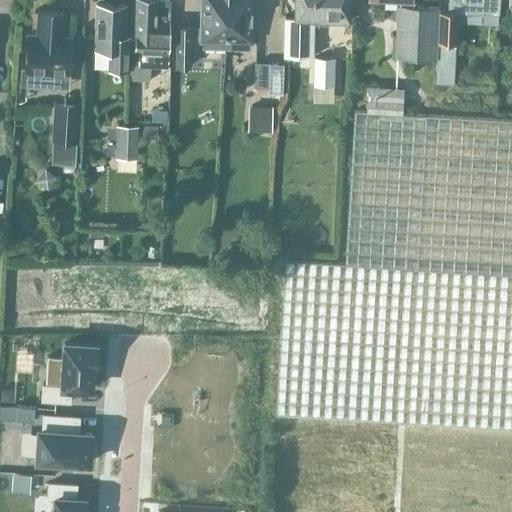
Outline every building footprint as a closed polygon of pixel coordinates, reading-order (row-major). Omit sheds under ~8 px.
[(129,37),(128,64),(130,64),(139,64),(139,65),(167,66),(170,20),(157,20),(158,0),(136,0),(135,33),(129,33),(129,37)] [(226,46),(227,0),(201,0),(201,26),(191,26),(191,25),(177,24),(176,64),(189,65),(190,38),(200,38),(200,40),(203,40),(203,46),(226,46)] [(227,0),(226,46),(249,47),(249,41),(252,41),(253,0),(227,0)] [(284,56),(312,57),(313,16),(348,17),(348,0),(294,0),(294,16),(285,15),(284,56)] [(438,5),(412,4),(412,0),(398,0),(398,3),(397,3),(395,57),(436,58),(436,43),(437,11),(438,5)] [(437,11),(436,43),(457,44),(458,10),(498,12),(498,0),(448,0),(448,11),(437,11)] [(97,4),(95,50),(109,50),(108,70),(129,71),(130,64),(128,64),(129,37),(125,37),(127,5),(97,4)] [(27,34),(25,69),(21,68),(21,80),(24,84),(34,85),(38,81),(39,71),(57,72),(56,81),(57,81),(69,82),(71,41),(66,41),(66,37),(62,36),(64,12),(39,11),(37,35),(27,34)] [(314,85),(333,85),(334,57),(314,56),(314,85)] [(255,86),(268,86),(269,62),(255,62),(255,86)] [(249,127),(268,128),(269,104),(250,103),(249,127)] [(78,112),(60,110),(57,162),(75,163),(78,112)] [(361,129),(359,169),(383,170),(386,130),(361,129)] [(383,170),(383,171),(408,173),(408,172),(410,132),(386,130),(383,170)] [(410,132),(408,172),(432,173),(435,133),(410,132)] [(432,173),(432,174),(457,175),(457,174),(459,134),(435,133),(432,173)] [(459,134),(457,174),(481,176),(483,136),(459,134)] [(511,197),(474,195),(472,220),(511,222),(511,197)] [(471,220),(470,244),(471,244),(511,246),(511,225),(511,222),(472,220),(471,220)] [(471,244),(469,269),(509,271),(511,246),(471,244)] [(468,268),(467,293),(468,293),(508,295),(509,271),(469,269),(468,268)] [(28,324),(105,326),(106,283),(30,281),(28,324)] [(468,293),(467,317),(507,320),(508,295),(468,293)] [(43,384),(42,399),(70,401),(71,387),(91,388),(92,373),(92,365),(95,365),(95,362),(96,362),(96,361),(95,360),(96,349),(97,349),(97,348),(96,348),(96,345),(65,343),(64,357),(47,356),(45,384),(43,384)] [(105,391),(107,353),(97,353),(95,391),(105,391)] [(111,384),(111,403),(122,403),(122,385),(111,384)] [(13,401),(13,394),(8,390),(2,389),(1,401),(13,401)] [(17,406),(16,420),(29,421),(30,407),(17,406)] [(90,445),(90,432),(78,432),(79,416),(43,413),(42,429),(38,429),(37,459),(57,460),(57,464),(73,465),(74,461),(89,462),(89,460),(90,460),(90,458),(89,458),(90,447),(91,447),(91,445),(90,445)] [(15,442),(5,449),(18,469),(29,461),(15,442)] [(30,474),(13,473),(12,490),(29,491),(30,474)] [(83,511),(84,498),(76,497),(77,483),(49,482),(48,497),(55,498),(53,511),(83,511)]
